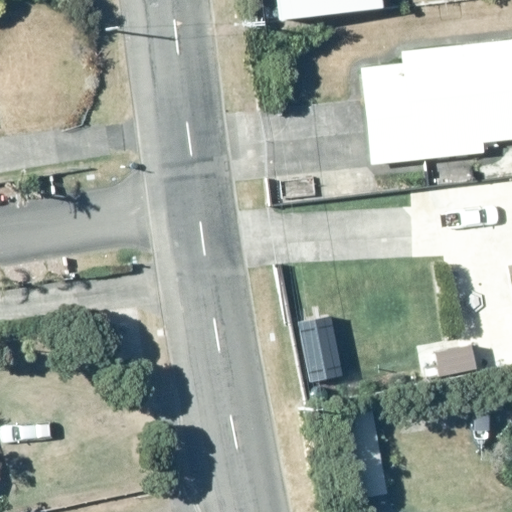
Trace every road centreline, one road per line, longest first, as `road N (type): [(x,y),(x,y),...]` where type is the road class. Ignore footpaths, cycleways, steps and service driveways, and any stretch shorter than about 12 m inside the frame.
road 1 (secondary): [(201,215),(251,511)]
road 2 (secondary): [(201,215),(174,0)]
road 3 (residential): [(0,244),(201,215)]
